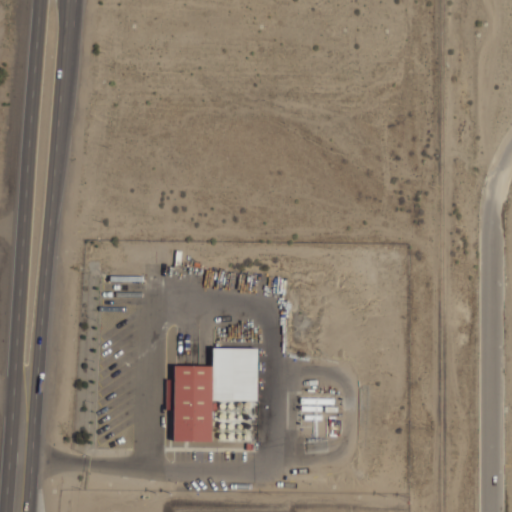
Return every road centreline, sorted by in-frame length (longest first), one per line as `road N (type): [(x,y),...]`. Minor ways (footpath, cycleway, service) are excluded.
road 1 (primary): [(21,511),(69,0)]
road 2 (primary): [(40,0),(4,511)]
road 3 (residential): [(492,511),(491,206),(511,151)]
